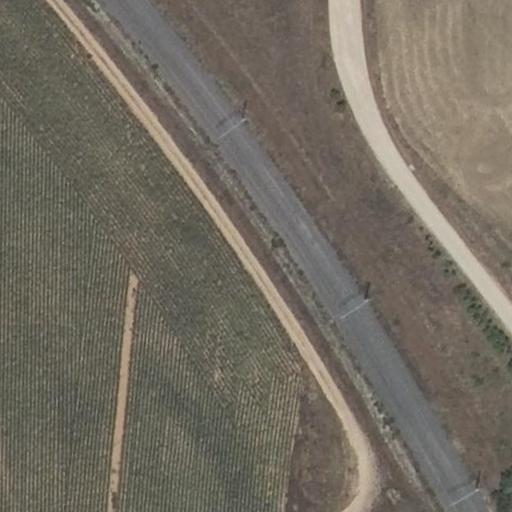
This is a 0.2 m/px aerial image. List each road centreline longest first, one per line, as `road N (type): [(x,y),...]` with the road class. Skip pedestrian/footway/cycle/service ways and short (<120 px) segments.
road 1 (track): [(55,0),(191,172),(346,404),(365,460),(355,511)]
road 2 (track): [(511,325),(384,156),(351,90),(339,0)]
